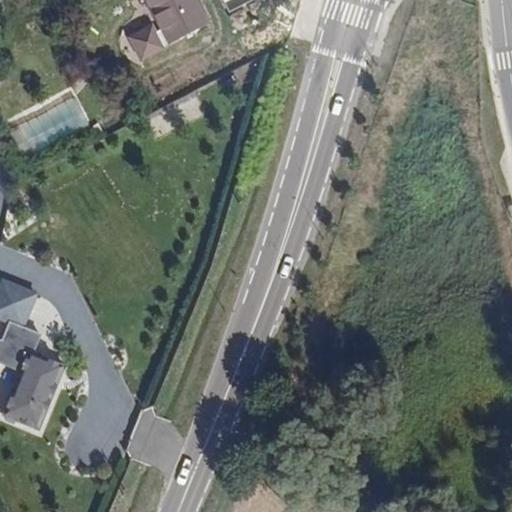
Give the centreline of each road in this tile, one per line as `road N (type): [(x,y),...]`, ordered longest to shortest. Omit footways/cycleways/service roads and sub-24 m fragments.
road 1 (primary): [(261,308),(372,0)]
road 2 (primary): [(339,0),(261,308)]
road 3 (primary): [(261,308),(177,511)]
